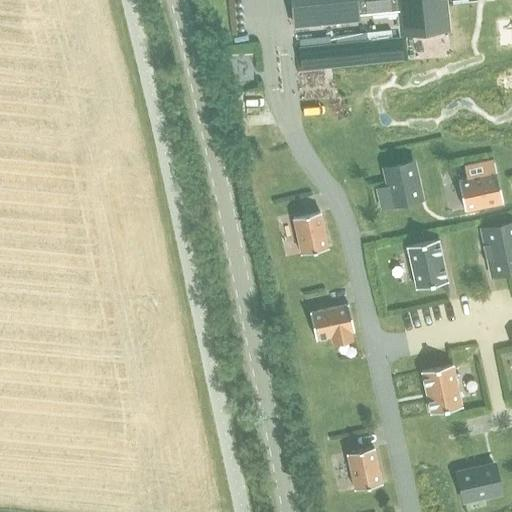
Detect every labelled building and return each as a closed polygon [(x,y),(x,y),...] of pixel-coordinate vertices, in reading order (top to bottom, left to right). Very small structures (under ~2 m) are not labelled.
[(291,0),(294,24),(356,18),(356,14),(377,12),(376,0),(291,0)] [(376,0),(377,12),(398,10),(401,32),(446,28),(443,0),(376,0)] [(400,37),(297,48),(299,71),(402,61),(400,37)] [(420,196),(412,160),(385,166),(393,202),(420,196)] [(500,200),(492,160),(483,162),(485,172),(455,179),(462,208),(500,200)] [(327,249),(319,213),(292,219),(300,255),(327,249)] [(511,268),(511,220),(482,227),(492,273),(511,268)] [(447,279),(438,237),(407,243),(417,286),(447,279)] [(352,332),(346,305),(308,313),(313,340),(329,337),(330,343),(350,338),(349,332),(352,332)] [(462,407),(453,364),(422,371),(432,414),(462,407)] [(381,482),(373,446),(346,452),(354,488),(381,482)] [(500,489),(494,463),(458,471),(464,497),(500,489)]
